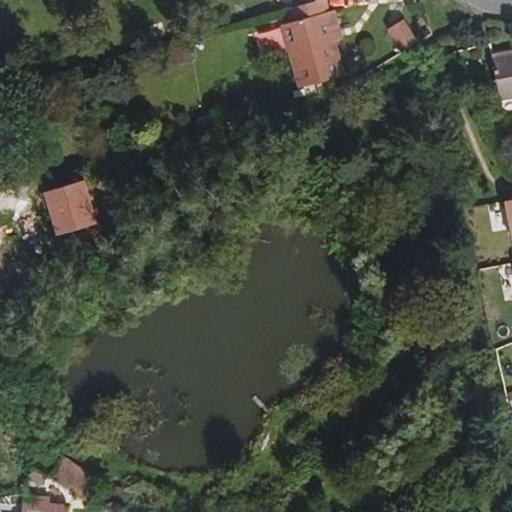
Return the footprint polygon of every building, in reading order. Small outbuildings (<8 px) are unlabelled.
[(321,0),(304,4),(282,10),(286,23),(279,27),(297,90),(340,76),(329,37),(339,33),(333,13),(326,13),(322,0),(321,0)] [(389,26),(402,50),(419,41),(406,17),(389,26)] [(189,46),(167,49),(169,65),(191,62),(189,46)] [(511,55),(490,59),(500,101),(511,98),(511,55)] [(72,461),(57,481),(91,507),(106,489),(72,461)]
